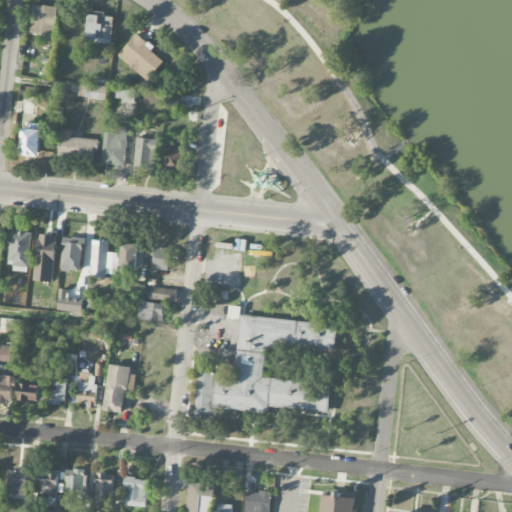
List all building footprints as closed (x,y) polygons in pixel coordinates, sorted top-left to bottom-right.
[(30,34),(55,35),(57,7),(32,6),(30,34)] [(113,17),(106,17),(106,14),(88,13),(86,40),(112,41),(113,17)] [(117,57),(148,81),(163,62),(151,52),(154,48),(136,34),(117,57)] [(107,86),(83,86),(83,99),(106,100),(107,86)] [(135,102),(135,90),(116,90),(115,101),(135,102)] [(180,108),(181,93),(165,93),(164,108),(180,108)] [(42,124),(23,123),(21,156),(41,157),(42,124)] [(103,165),(125,166),(127,128),(105,126),(103,165)] [(97,139),(71,139),(71,130),(60,129),(59,157),(96,159),(97,139)] [(153,171),(155,139),(136,139),(134,169),(153,171)] [(165,170),(184,170),(185,145),(166,145),(165,170)] [(31,233),(12,232),(10,271),(30,272),(31,233)] [(61,271),(81,272),(83,238),(63,238),(61,271)] [(109,241),(92,241),(91,276),(115,277),(116,253),(109,253),(109,241)] [(138,245),(122,244),(121,270),(137,271),(138,245)] [(169,271),(171,249),(155,248),(153,269),(169,271)] [(177,291),(147,287),(146,298),(175,302),(177,291)] [(92,310),(94,299),(87,298),(86,309),(92,310)] [(139,320),(163,322),(164,304),(140,302),(139,320)] [(329,416),(331,384),(265,379),(267,350),(336,355),(338,325),(240,317),(235,381),(214,380),(215,374),(198,373),(195,418),(214,420),(215,407),(329,416)] [(102,332),(89,330),(88,338),(100,341),(102,332)] [(0,346),(0,361),(12,362),(12,347),(0,346)] [(65,366),(76,367),(78,355),(66,354),(65,366)] [(123,414),(130,368),(110,365),(103,410),(123,414)] [(0,398),(0,402),(14,403),(15,377),(5,376),(6,371),(0,370),(0,394),(0,398)] [(47,403),(65,404),(66,382),(48,382),(47,403)] [(39,402),(40,385),(18,384),(17,401),(39,402)] [(77,407),(96,408),(97,393),(78,392),(77,407)] [(18,471),(9,471),(8,496),(27,497),(28,468),(18,468),(18,471)] [(66,469),(64,498),(84,499),(86,470),(66,469)] [(39,471),(38,496),(57,497),(58,471),(39,471)] [(113,475),(96,475),(95,504),(112,504),(113,475)] [(125,506),(146,508),(149,480),(125,478),(124,489),(127,489),(125,506)] [(211,511),(213,485),(188,484),(186,511),(211,511)] [(269,511),(272,493),(247,491),(245,511),(269,511)] [(353,511),(355,494),(335,492),(335,496),(322,495),(320,511),(353,511)]
